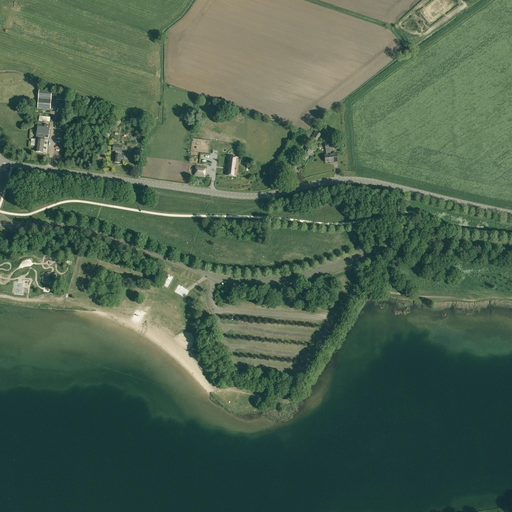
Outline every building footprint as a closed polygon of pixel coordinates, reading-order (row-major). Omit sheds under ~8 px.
[(39,90),(37,108),(50,110),(52,91),(39,90)] [(50,123),(51,117),(39,116),(39,122),(38,122),(35,147),(36,147),(36,152),(43,153),(44,138),(48,138),(50,123)] [(316,132),(314,135),(312,138),(316,141),(320,134),(316,132)] [(325,162),(330,162),(330,163),(334,163),(338,163),(337,153),(333,154),(333,155),(331,155),(330,149),(341,148),(340,142),(325,144),(325,149),(326,149),(326,155),(325,156),(325,162)] [(126,155),(127,151),(126,150),(122,149),(123,147),(113,145),(112,151),(116,152),(114,162),(120,163),(121,159),(125,159),(125,156),(126,155)] [(311,150),(306,147),(301,155),(306,159),(311,150)] [(238,158),(228,157),(226,175),(236,177),(238,158)] [(206,168),(196,167),(195,176),(205,177),(206,168)] [(178,278),(168,287),(177,297),(188,288),(178,278)]
